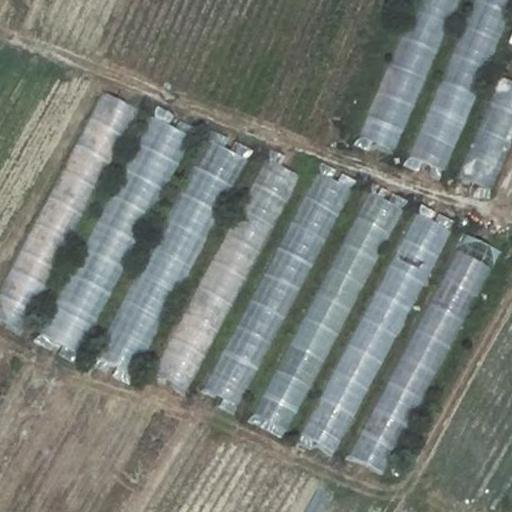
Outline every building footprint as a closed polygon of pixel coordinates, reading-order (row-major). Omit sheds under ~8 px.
[(409,6),(365,139),(398,150),(442,17),(409,6)] [(489,190),(511,134),(511,81),(499,76),(458,177),(489,190)] [(417,161),(448,169),(467,87),(436,80),(417,161)] [(102,81),(0,293),(0,320),(23,331),(136,97),(102,81)] [(116,284),(133,225),(165,173),(162,181),(182,149),(186,134),(170,124),(166,123),(152,114),(148,121),(143,137),(127,163),(122,182),(98,221),(99,218),(87,237),(80,262),(60,294),(59,298),(47,318),(41,340),(76,350),(116,284)] [(96,357),(132,375),(241,154),(205,137),(96,357)] [(150,372),(182,390),(257,252),(260,254),(305,172),(271,153),(150,372)] [(311,170),(266,277),(250,270),(197,396),(242,415),(341,182),(311,170)] [(365,181),(256,424),(261,426),(264,419),(292,432),(394,205),(382,199),(386,191),(365,181)] [(407,210),(307,441),(341,455),(441,224),(407,210)] [(383,472),(485,243),(457,231),(355,460),(383,472)]
